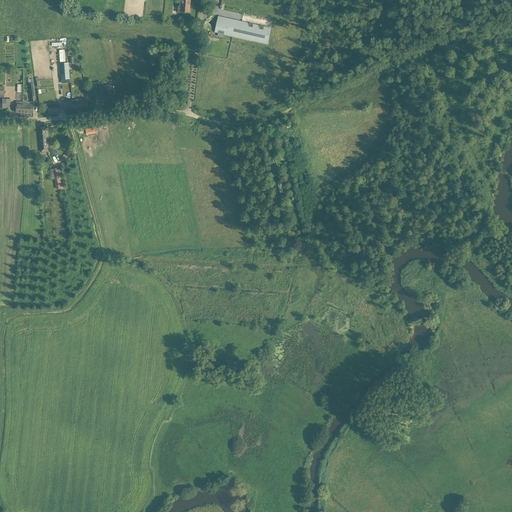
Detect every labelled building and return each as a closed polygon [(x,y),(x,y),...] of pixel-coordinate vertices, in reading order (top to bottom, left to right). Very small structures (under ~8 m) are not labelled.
[(182,0),(181,11),(184,12),(189,12),(190,0),(182,0)] [(270,28),(264,27),(218,16),(215,32),(260,42),(261,40),(267,41),(270,28)] [(70,79),(69,63),(61,63),(62,79),(70,79)] [(58,90),(71,88),(70,80),(58,82),(58,90)] [(98,86),(99,95),(111,94),(110,84),(98,86)] [(98,95),(97,89),(97,86),(89,86),(90,96),(98,95)] [(24,96),(24,103),(24,105),(25,105),(25,108),(27,108),(26,113),(34,113),(34,105),(33,105),(33,103),(28,103),(28,96),(24,96)] [(0,98),(0,107),(10,108),(10,99),(0,98)] [(72,100),(68,100),(67,98),(63,99),(64,111),(73,109),(72,101),(72,100)] [(16,101),(16,112),(26,113),(27,108),(25,108),(25,105),(24,105),(24,103),(23,103),(23,102),(16,101)] [(72,101),(73,109),(88,107),(87,101),(77,102),(76,101),(72,101)] [(57,103),(45,104),(45,110),(49,110),(49,113),(57,113),(57,107),(57,103)] [(47,150),(46,132),(45,127),(39,127),(41,151),(47,150)] [(58,167),(53,168),(57,188),(61,187),(58,167)]
